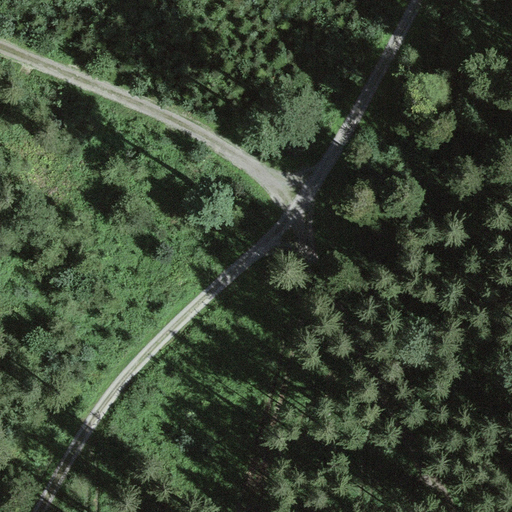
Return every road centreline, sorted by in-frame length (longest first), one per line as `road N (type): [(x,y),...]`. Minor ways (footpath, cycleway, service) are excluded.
road 1 (track): [(454,511),(353,334),(297,203),(0,47)]
road 2 (track): [(414,0),(297,203),(163,333),(38,511)]
